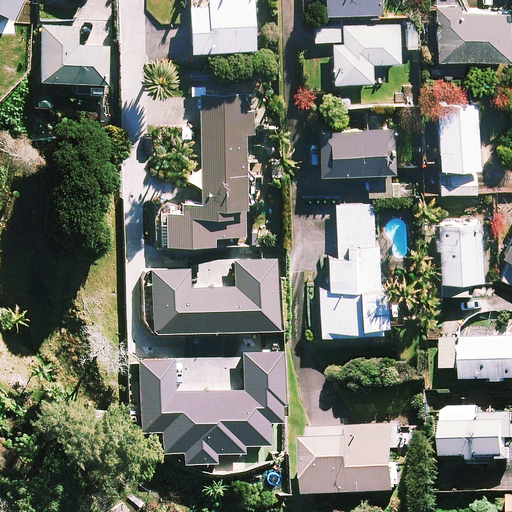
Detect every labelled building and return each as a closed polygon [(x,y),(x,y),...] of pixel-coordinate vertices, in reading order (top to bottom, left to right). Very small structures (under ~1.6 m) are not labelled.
[(21,0),(0,0),(0,17),(10,22),(21,0)] [(253,0),(190,0),(191,48),(254,47),(253,0)] [(324,0),(325,13),(380,11),(379,0),(324,0)] [(465,11),(465,1),(463,0),(437,0),(439,60),(509,58),(507,10),(465,11)] [(400,62),(399,24),(313,25),(313,41),(332,40),(332,82),(372,82),(372,63),(400,62)] [(76,27),(40,26),(38,83),(104,86),(106,47),(75,46),(76,27)] [(245,234),(246,202),(254,202),(255,174),(246,173),(247,93),(201,93),(200,201),(182,201),(182,213),(167,212),(167,242),(214,243),(214,234),(245,234)] [(478,192),(475,100),(437,101),(440,193),(478,192)] [(393,171),(393,129),(319,129),(319,171),(393,171)] [(320,333),(382,332),(382,321),(386,321),(385,264),(378,264),(378,244),(374,244),(373,204),(336,204),(337,256),(329,256),(329,288),(320,288),(320,333)] [(479,221),(437,222),(438,281),(441,281),(442,300),(472,299),(471,278),(481,278),(479,221)] [(500,279),(511,284),(511,235),(502,257),(509,260),(500,279)] [(459,370),(458,339),(443,339),(444,370),(459,370)] [(511,339),(465,339),(465,381),(496,382),(496,385),(505,385),(505,382),(511,381),(511,339)] [(445,409),(444,458),(498,459),(498,462),(510,462),(510,449),(506,448),(506,439),(511,438),(511,414),(479,414),(479,409),(445,409)] [(399,494),(397,427),(307,430),(309,496),(399,494)]
